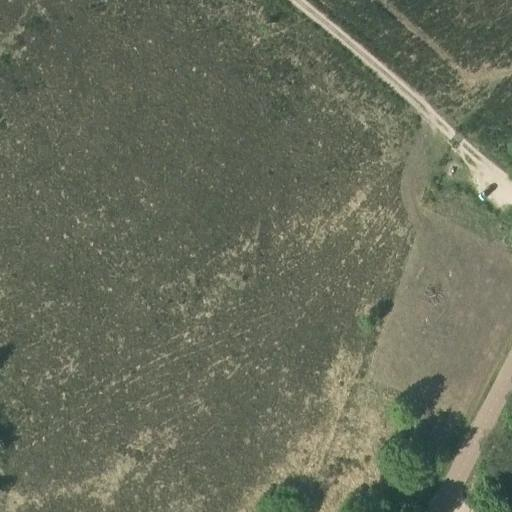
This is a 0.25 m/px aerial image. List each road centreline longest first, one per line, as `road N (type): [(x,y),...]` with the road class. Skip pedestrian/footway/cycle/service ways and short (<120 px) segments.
road 1 (track): [(511,184),(293,0)]
road 2 (unclassified): [(436,511),(511,369)]
